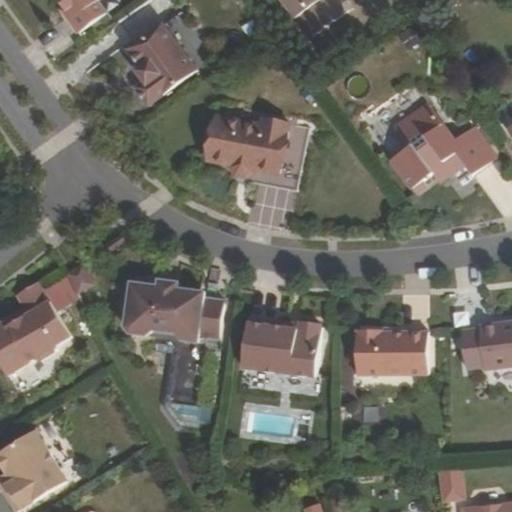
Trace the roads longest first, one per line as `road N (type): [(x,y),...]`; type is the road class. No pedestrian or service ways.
road 1 (residential): [(82,188),(112,194),(218,248),(295,266),(375,266),(511,248)]
road 2 (residential): [(82,188),(77,155),(0,45)]
road 3 (residential): [(0,97),(58,178),(82,188)]
